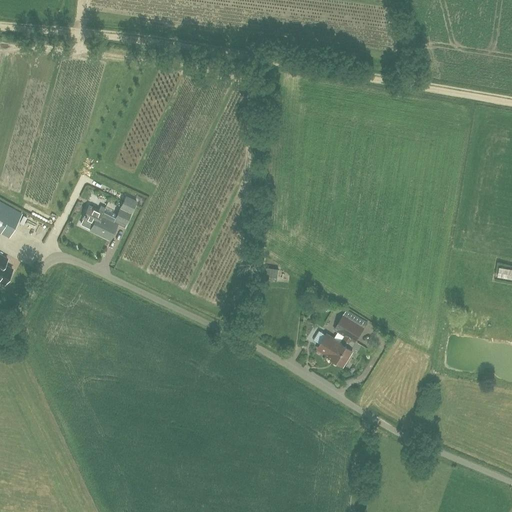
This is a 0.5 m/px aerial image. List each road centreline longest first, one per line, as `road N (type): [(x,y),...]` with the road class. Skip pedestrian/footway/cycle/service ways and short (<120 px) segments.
road 1 (unclassified): [(511,485),(406,439),(222,331),(71,260),(46,263),(0,334)]
road 2 (track): [(511,102),(149,42),(0,28)]
